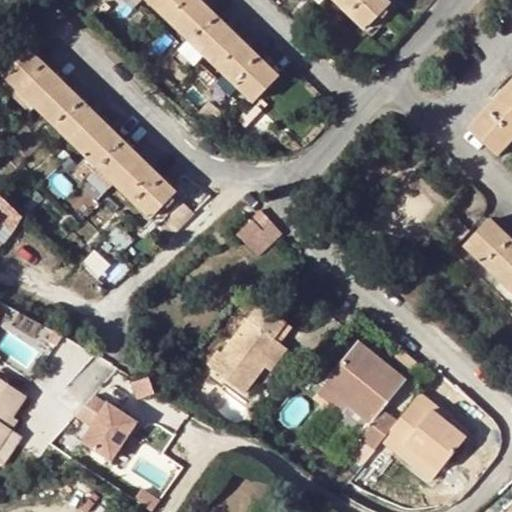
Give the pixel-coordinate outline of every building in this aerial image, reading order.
[(144,0),(251,101),(276,75),(247,48),(223,25),(196,0),(144,0)] [(333,0),(370,35),(399,5),(394,0),(389,0),(388,2),(385,0),(333,0)] [(23,40),(0,63),(0,73),(77,148),(102,122),(90,111),(34,57),(27,50),(31,46),(23,40)] [(511,79),(492,102),(467,129),(495,154),(511,135),(511,79)] [(250,135),(256,128),(245,118),(239,125),(250,135)] [(113,133),(102,122),(77,148),(156,224),(161,219),(180,200),(185,195),(177,187),(172,191),(168,187),(113,133)] [(26,223),(0,199),(0,234),(7,224),(23,235),(26,223)] [(180,200),(161,219),(175,232),(192,213),(180,200)] [(280,237),(258,214),(251,220),(262,232),(261,234),(252,224),(237,238),(258,258),(280,237)] [(511,242),(488,219),(462,246),(511,293),(511,242)] [(275,342),(268,337),(281,320),(258,302),(255,300),(215,349),(203,365),(238,393),(261,365),(277,344),(275,342)] [(281,320),(268,337),(275,342),(288,325),(281,320)] [(402,379),(355,343),(321,384),(348,405),(368,422),(356,437),(371,449),(378,440),(394,420),(379,409),(402,379)] [(285,350),(277,344),(261,365),(268,371),(285,350)] [(198,361),(203,365),(215,349),(211,346),(198,361)] [(146,377),(130,383),(136,400),(152,394),(146,377)] [(4,427),(9,418),(24,397),(0,380),(0,446),(10,432),(4,427)] [(340,413),(348,405),(321,384),(315,392),(340,413)] [(416,392),(412,398),(441,421),(446,415),(416,392)] [(394,420),(378,440),(397,455),(404,446),(436,470),(462,438),(441,421),(412,398),(394,420)] [(133,422),(104,403),(79,441),(107,460),(133,422)] [(16,422),(9,418),(4,427),(10,432),(16,422)] [(22,439),(10,432),(0,446),(0,464),(4,467),(22,439)] [(371,449),(356,437),(351,444),(366,456),(371,449)] [(428,480),(436,470),(404,446),(397,455),(428,480)]
